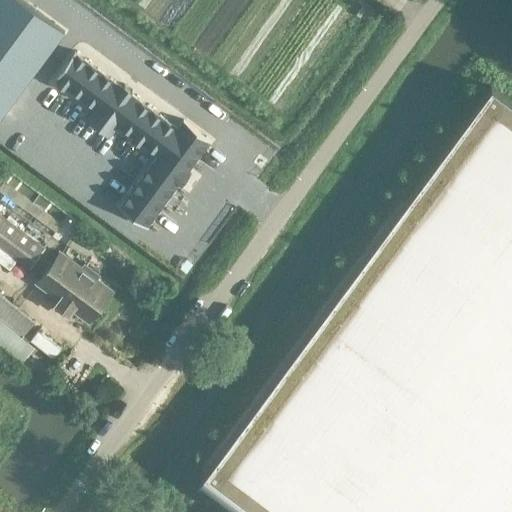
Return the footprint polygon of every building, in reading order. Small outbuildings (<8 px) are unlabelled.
[(23,0),(0,0),(0,117),(52,48),(51,47),(64,30),(23,0)] [(75,50),(54,77),(58,81),(56,83),(63,88),(65,85),(94,107),(85,118),(87,119),(88,117),(109,133),(108,135),(110,136),(117,125),(133,136),(134,136),(132,139),(138,143),(140,141),(157,154),(119,205),(146,225),(179,181),(181,183),(190,171),(187,170),(211,139),(183,118),(177,126),(130,91),(132,89),(124,83),(122,85),(75,50)] [(511,511),(511,99),(491,83),(202,473),(241,502),(233,511),(511,511)] [(45,247),(0,213),(0,245),(30,267),(45,247)] [(37,282),(59,298),(57,301),(56,303),(57,304),(58,304),(67,311),(69,313),(70,311),(72,308),(87,319),(89,320),(90,319),(90,318),(110,291),(111,291),(112,289),(110,288),(95,277),(96,275),(97,276),(98,274),(84,264),(83,266),(82,268),(60,251),(37,282)] [(35,320),(1,293),(0,291),(0,342),(10,350),(35,320)] [(39,327),(32,337),(55,354),(62,345),(39,327)]
